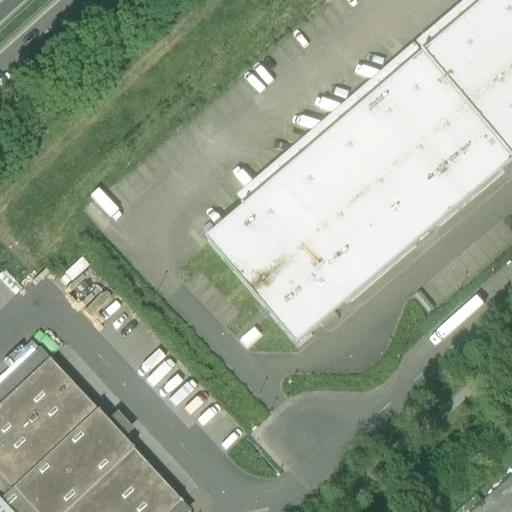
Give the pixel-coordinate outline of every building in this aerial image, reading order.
[(511,0),(481,0),(426,46),(511,149),(511,0)] [(511,156),(511,149),(426,46),(207,234),(296,336),(511,156)] [(0,379),(0,394),(43,354),(36,346),(0,379)] [(0,511),(165,511),(180,499),(43,354),(0,394),(0,511)] [(184,511),(188,508),(180,499),(165,511),(184,511)]
